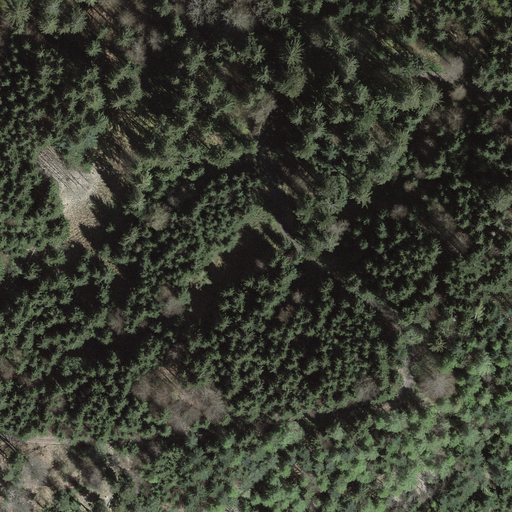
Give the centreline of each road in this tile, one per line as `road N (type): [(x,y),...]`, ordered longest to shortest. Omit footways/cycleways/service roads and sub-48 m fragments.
road 1 (track): [(190,11),(254,131),(278,209),(309,264),(394,321),(409,363),(392,393),(353,409),(96,442),(0,433)]
road 2 (track): [(173,0),(329,61),(511,93)]
